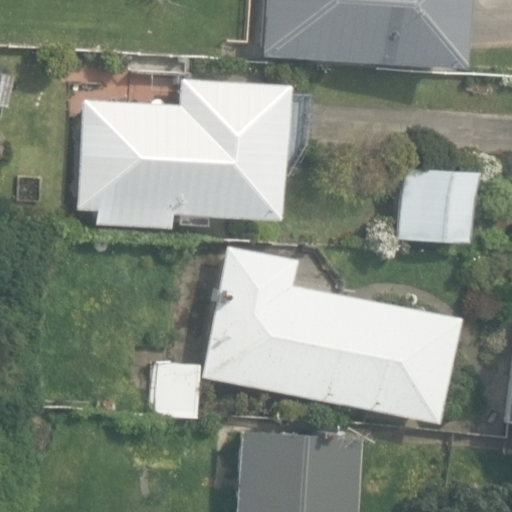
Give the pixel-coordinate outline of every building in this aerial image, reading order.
[(259,0),(256,53),(447,64),(451,0),(259,0)] [(91,221),(162,225),(163,211),(172,212),(172,222),(198,223),(198,213),(266,217),(274,84),(171,78),(169,104),(77,99),(71,207),(92,208),(91,221)] [(389,238),(457,241),(460,169),(391,166),(389,238)] [(197,372),(425,418),(445,316),(284,284),(289,260),(222,246),(197,372)] [(344,511),(348,436),(234,429),(229,511),(344,511)]
